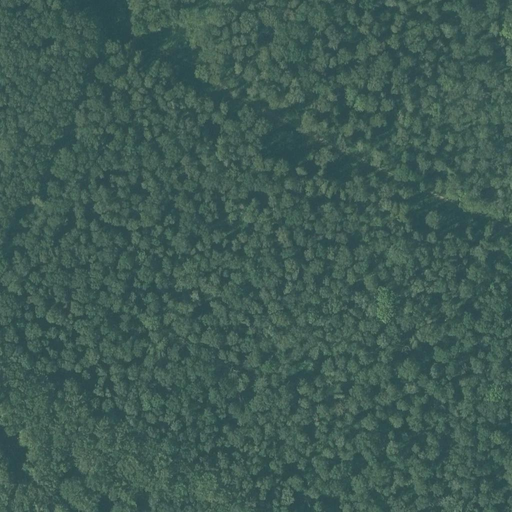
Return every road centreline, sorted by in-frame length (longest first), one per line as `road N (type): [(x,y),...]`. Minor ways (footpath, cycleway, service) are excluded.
road 1 (track): [(511,229),(266,111),(106,13)]
road 2 (track): [(0,242),(58,140),(106,13)]
